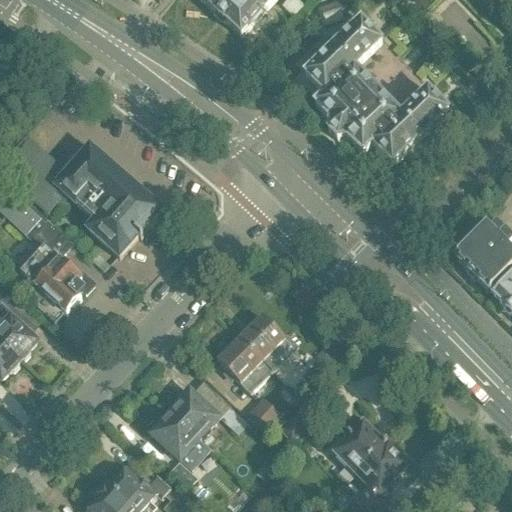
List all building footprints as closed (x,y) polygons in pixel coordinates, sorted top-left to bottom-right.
[(242,41),(279,1),(277,0),(203,0),(201,3),(242,41)] [(344,23),(338,5),(317,11),(323,29),(344,23)] [(401,120),(355,72),(382,46),(361,25),(305,79),(325,99),(316,109),(331,125),(330,126),(329,134),(339,144),(348,142),(364,158),(373,149),(392,169),(448,115),(428,94),(401,120)] [(68,179),(27,143),(0,173),(48,218),(59,206),(53,201),(59,194),(96,227),(89,235),(120,262),(139,241),(142,243),(144,240),(142,238),(155,223),(154,223),(161,214),(103,164),(105,162),(92,151),(68,179)] [(87,298),(94,290),(62,261),(73,249),(15,195),(12,199),(0,212),(0,215),(38,251),(18,274),(36,291),(27,301),(55,327),(64,317),(67,320),(82,303),(86,298),(87,298)] [(491,295),(511,274),(511,237),(497,222),(488,231),(487,231),(456,262),(490,296),(491,295)] [(511,274),(491,295),(495,299),(494,300),(511,317),(511,274)] [(0,346),(20,365),(21,364),(25,364),(26,364),(31,359),(31,358),(30,355),(34,350),(38,346),(11,321),(9,319),(11,317),(10,315),(21,303),(0,283),(0,346)] [(284,342),(263,321),(241,343),(264,366),(274,376),(300,351),(287,339),(284,342)] [(241,343),(218,366),(252,399),(274,376),(264,366),(241,343)] [(0,382),(2,384),(6,380),(11,376),(13,376),(15,376),(20,371),(19,369),(19,367),(20,365),(0,346),(0,382)] [(328,346),(316,358),(326,369),(339,356),(328,346)] [(171,412),(171,413),(171,414),(171,415),(171,416),(172,416),(172,417),(173,418),(172,420),(199,444),(217,424),(191,399),(182,409),(181,408),(180,407),(179,407),(178,407),(177,407),(176,407),(175,407),(174,407),(174,408),(173,408),(173,409),(172,409),(172,410),(171,410),(171,411),(171,412)] [(266,439),(283,420),(265,404),(248,423),(266,439)] [(249,428),(231,412),(220,423),(238,440),(249,428)] [(279,433),(292,446),(310,428),(298,415),(279,433)] [(157,437),(154,440),(171,456),(180,464),(191,474),(209,454),(199,444),(172,420),(163,430),(163,429),(162,429),(161,429),(160,428),(159,428),(159,429),(158,429),(157,429),(157,430),(156,430),(156,431),(155,431),(155,432),(155,433),(155,434),(155,435),(156,435),(156,436),(157,437)] [(357,478),(359,479),(390,447),(389,446),(387,449),(358,421),(345,434),(352,441),(351,442),(352,443),(338,458),(348,469),(339,478),(348,487),(357,478)] [(390,447),(359,479),(372,492),(364,500),(375,511),(394,511),(381,499),(411,468),(390,447)] [(276,450),(264,465),(273,472),(285,457),(276,450)] [(188,494),(197,484),(180,469),(171,478),(188,494)] [(129,472),(110,492),(131,511),(148,511),(150,510),(159,500),(162,503),(166,500),(172,493),(159,482),(150,492),(129,472)] [(98,505),(91,511),(131,511),(110,492),(109,493),(106,490),(101,490),(95,497),(95,501),(98,505)] [(172,506),(166,511),(184,511),(190,506),(174,491),(172,493),(166,500),(172,506)]
